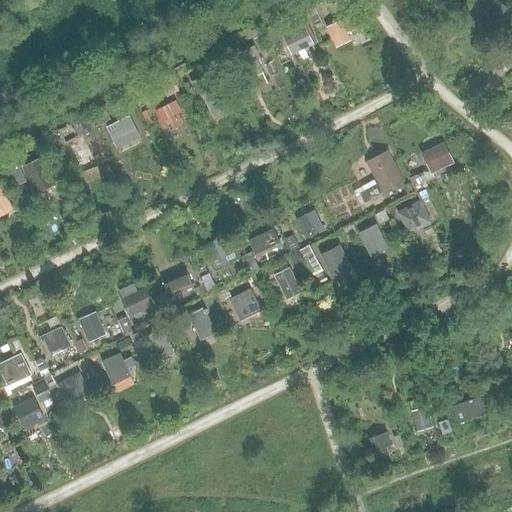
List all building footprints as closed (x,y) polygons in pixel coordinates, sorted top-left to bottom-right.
[(495,0),(487,12),(500,20),(508,9),(495,0)] [(318,14),(309,18),(314,29),(323,25),(318,14)] [(328,27),(327,27),(336,47),(350,40),(347,33),(354,29),(349,17),(328,27)] [(284,36),(283,36),(292,55),(293,54),(313,45),(304,26),(284,36)] [(281,43),(275,29),(266,33),(272,47),(281,43)] [(269,48),(263,35),(255,39),(261,52),(269,48)] [(254,47),(237,56),(242,67),(246,65),(252,78),(263,72),(256,60),(260,58),(254,47)] [(213,72),(193,81),(198,94),(203,92),(210,107),(226,100),(213,72)] [(173,80),(164,85),(170,96),(179,91),(173,80)] [(176,101),(155,111),(161,123),(165,121),(170,132),(172,132),(183,125),(178,114),(182,112),(176,101)] [(106,113),(96,118),(99,125),(110,120),(106,113)] [(94,131),(87,116),(79,120),(86,135),(94,131)] [(129,116),(107,127),(116,147),(139,136),(129,116)] [(444,142),(421,154),(422,154),(431,174),(454,162),(444,142)] [(100,167),(90,148),(73,155),(82,175),(100,167)] [(40,157),(24,166),(26,170),(30,178),(38,193),(55,185),(40,157)] [(23,177),(15,160),(9,163),(17,180),(23,177)] [(394,162),(372,173),(382,193),(400,185),(394,174),(399,172),(394,162)] [(427,187),(421,174),(410,179),(415,192),(427,187)] [(0,184),(0,209),(10,204),(0,184)] [(427,189),(417,194),(423,205),(432,200),(427,189)] [(398,212),(397,212),(409,235),(431,223),(423,206),(419,208),(416,202),(398,212)] [(389,219),(384,210),(375,215),(380,224),(389,219)] [(317,216),(298,225),(305,239),(324,229),(317,216)] [(376,225),(359,233),(370,257),(387,249),(376,225)] [(272,226),(247,237),(256,256),(257,258),(282,246),(272,226)] [(293,235),(285,239),(292,251),(299,248),(293,235)] [(231,241),(208,252),(216,270),(239,259),(231,241)] [(339,245),(320,255),(334,283),(354,274),(339,245)] [(251,253),(242,257),(251,276),(260,271),(251,253)] [(289,268),(275,275),(287,300),(301,292),(289,268)] [(186,270),(163,280),(171,297),(193,287),(186,270)] [(209,273),(200,277),(208,294),(216,290),(209,273)] [(134,284),(119,291),(122,299),(121,299),(129,317),(154,305),(146,288),(137,292),(134,284)] [(226,287),(215,292),(220,301),(230,296),(226,287)] [(251,288),(230,299),(240,321),(261,310),(251,288)] [(173,311),(168,300),(160,304),(165,315),(173,311)] [(189,316),(188,316),(201,341),(216,333),(203,309),(189,316)] [(181,312),(172,316),(177,326),(186,322),(181,312)] [(96,313),(79,319),(88,342),(105,335),(96,313)] [(133,333),(126,318),(118,322),(125,337),(133,333)] [(62,327),(41,337),(41,338),(49,356),(70,346),(62,327)] [(162,329),(147,336),(158,359),(173,352),(162,329)] [(146,346),(140,332),(131,336),(138,350),(146,346)] [(132,344),(129,338),(116,344),(119,350),(132,344)] [(88,350),(82,339),(75,343),(80,353),(88,350)] [(120,353),(102,362),(113,385),(118,383),(131,376),(128,369),(135,366),(131,357),(124,361),(120,353)] [(21,354),(0,363),(0,367),(8,385),(31,375),(21,354)] [(48,371),(42,358),(34,362),(40,375),(48,371)] [(80,373),(57,385),(68,406),(68,405),(90,394),(80,373)] [(51,374),(44,378),(50,391),(57,387),(51,374)] [(0,399),(8,396),(1,381),(0,381),(0,399)] [(44,383),(33,388),(41,403),(52,397),(44,383)] [(454,383),(446,386),(452,402),(460,399),(454,383)] [(34,397),(14,407),(25,430),(45,420),(34,397)] [(483,405),(456,414),(459,424),(486,414),(483,405)] [(426,408),(412,412),(418,431),(432,427),(426,408)] [(448,420),(439,423),(442,435),(451,432),(448,420)] [(387,432),(369,439),(374,454),(393,448),(387,432)] [(403,446),(399,436),(394,437),(398,447),(403,446)]
